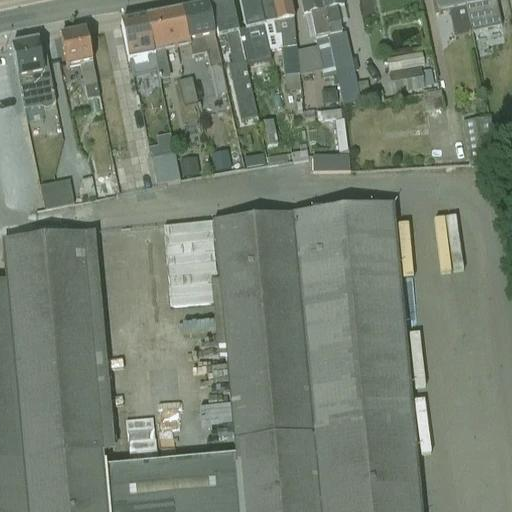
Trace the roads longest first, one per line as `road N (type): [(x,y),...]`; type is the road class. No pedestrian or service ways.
road 1 (unknown): [(140,208),(184,211),(392,186),(439,190),(475,221),(511,365)]
road 2 (tertiary): [(120,0),(0,21)]
